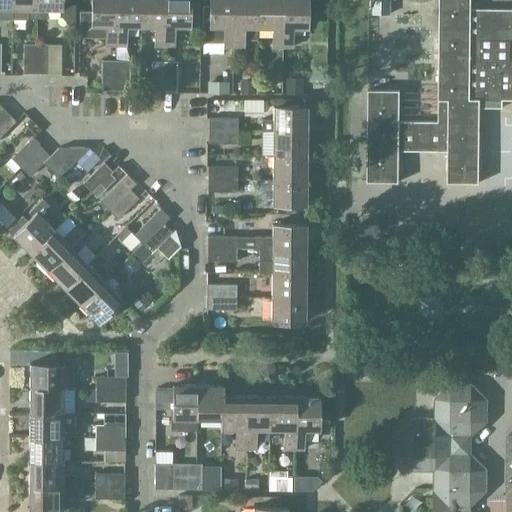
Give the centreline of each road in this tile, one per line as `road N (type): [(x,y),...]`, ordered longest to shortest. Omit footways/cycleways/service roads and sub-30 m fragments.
road 1 (residential): [(138,511),(139,347),(189,290),(190,189),(126,131),(60,131),(18,87),(0,87)]
road 2 (residential): [(495,511),(495,436),(511,390)]
